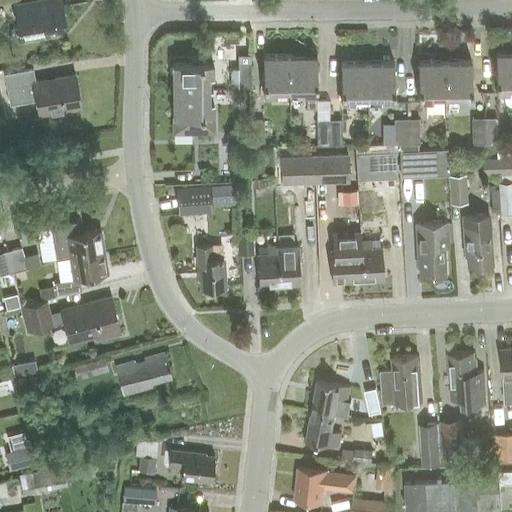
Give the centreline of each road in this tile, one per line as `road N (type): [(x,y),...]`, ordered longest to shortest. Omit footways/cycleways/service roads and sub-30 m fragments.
road 1 (residential): [(511,8),(133,18)]
road 2 (residential): [(511,312),(348,321),(294,339),(269,377)]
road 3 (residential): [(269,377),(223,353),(179,312),(147,242),(131,172)]
road 4 (residential): [(131,172),(133,18)]
road 5 (residential): [(269,377),(253,511)]
road 6 (residential): [(0,198),(131,172)]
